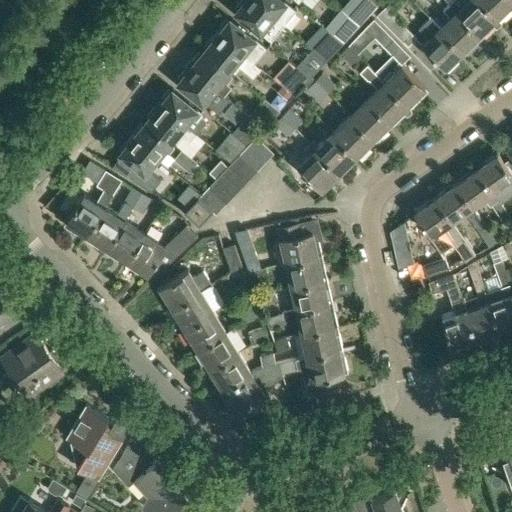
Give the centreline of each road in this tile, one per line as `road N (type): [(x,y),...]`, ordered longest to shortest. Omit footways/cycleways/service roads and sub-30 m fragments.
road 1 (residential): [(421,419),(373,239),(376,209),(387,188),(511,100)]
road 2 (residential): [(238,484),(0,214)]
road 3 (residential): [(0,210),(189,0)]
road 4 (residential): [(238,484),(421,419)]
